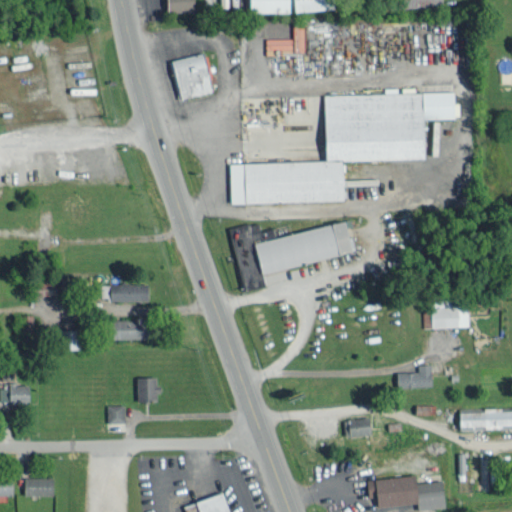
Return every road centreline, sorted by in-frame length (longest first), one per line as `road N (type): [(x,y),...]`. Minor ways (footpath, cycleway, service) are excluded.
road 1 (primary): [(285,511),(168,187),(118,0)]
road 2 (residential): [(0,445),(259,438)]
